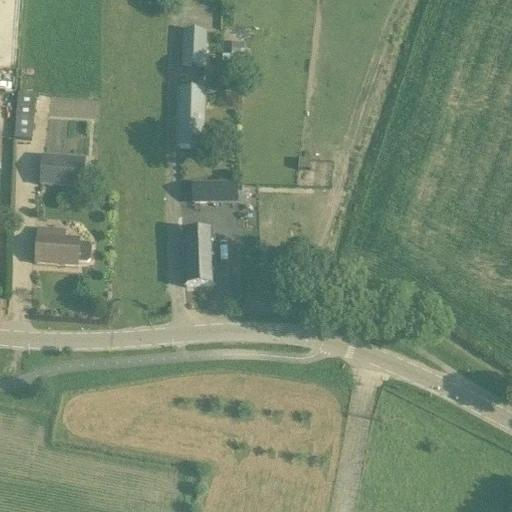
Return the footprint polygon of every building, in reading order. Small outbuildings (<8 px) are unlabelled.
[(206,70),(207,35),(185,35),(184,70),(206,70)] [(243,88),(244,60),(224,60),(223,87),(243,88)] [(180,95),(179,149),(205,150),(207,95),(205,95),(205,86),(200,86),(200,95),(180,95)] [(20,97),(16,142),(32,144),(36,98),(20,97)] [(83,189),(85,163),(43,160),(41,186),(83,189)] [(183,201),(193,200),(193,184),(183,184),(183,201)] [(193,187),(194,205),(222,205),(221,187),(193,187)] [(89,246),(79,246),(80,242),(65,241),(65,233),(38,232),(36,266),(78,268),(78,264),(88,265),(91,262),(92,249),(89,246)] [(214,289),(212,236),(185,237),(187,290),(214,289)]
